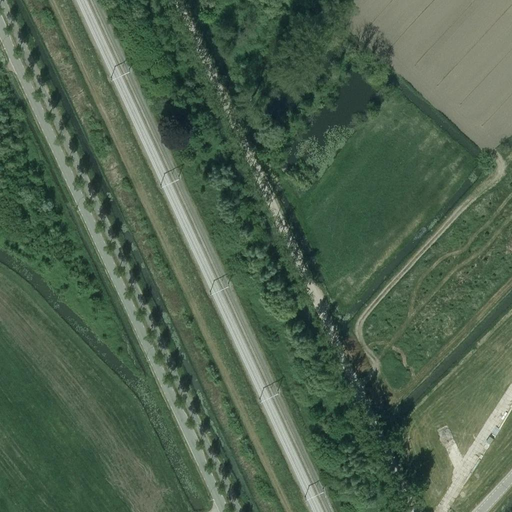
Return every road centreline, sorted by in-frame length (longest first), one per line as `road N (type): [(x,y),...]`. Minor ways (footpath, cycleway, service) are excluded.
road 1 (unclassified): [(414,511),(175,0)]
road 2 (unclassified): [(225,511),(0,22)]
